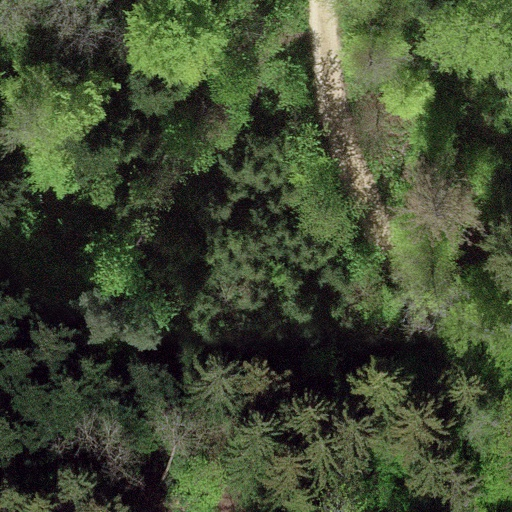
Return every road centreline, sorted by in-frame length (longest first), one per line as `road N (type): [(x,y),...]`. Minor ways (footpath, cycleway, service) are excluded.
road 1 (track): [(343,0),(347,111),(483,383),(511,419)]
road 2 (track): [(95,317),(0,156)]
